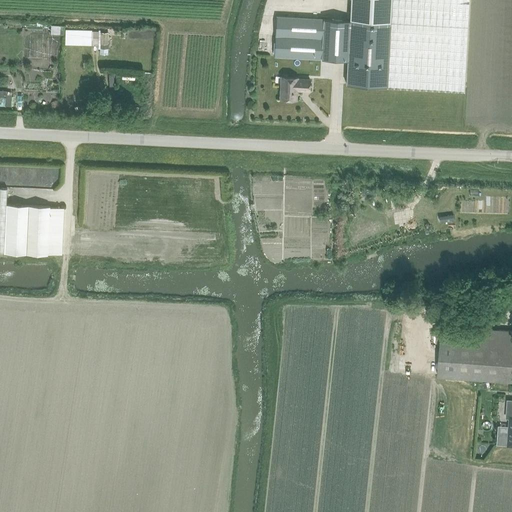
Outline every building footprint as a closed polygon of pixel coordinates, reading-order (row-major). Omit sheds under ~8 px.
[(386,86),(391,0),(350,0),(350,20),(324,19),(322,59),(348,60),(347,84),(386,86)] [(469,0),(391,0),(386,86),(464,90),(469,0)] [(324,19),(276,16),(274,56),(322,59),(324,19)] [(51,25),(51,32),(62,33),(63,25),(51,25)] [(92,34),(91,44),(99,44),(100,34),(92,34)] [(22,60),(23,50),(13,49),(12,68),(18,68),(18,59),(22,60)] [(280,99),(296,99),(297,90),(309,91),(310,79),(297,78),(297,77),(281,77),(280,99)] [(6,204),(4,252),(47,254),(47,253),(61,254),(64,208),(50,207),(50,206),(6,204)] [(80,235),(80,254),(146,254),(146,236),(80,235)] [(298,256),(299,240),(284,240),(283,256),(298,256)] [(511,330),(444,325),(442,339),(440,339),(438,376),(511,380),(511,330)]
